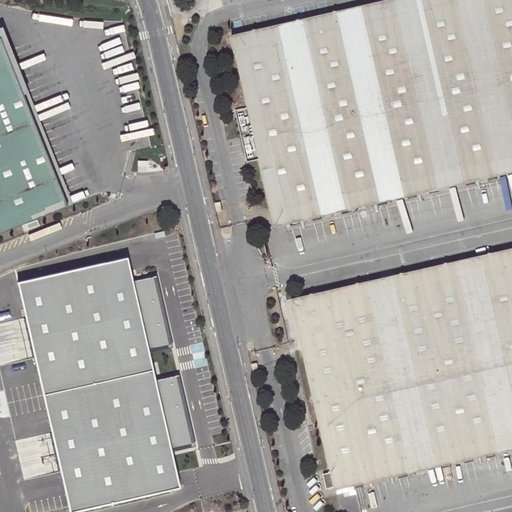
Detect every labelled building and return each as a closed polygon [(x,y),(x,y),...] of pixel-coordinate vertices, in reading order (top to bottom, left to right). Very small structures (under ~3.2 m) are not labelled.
[(511,0),(387,0),(230,36),(249,120),(269,205),(274,227),(511,172),(511,0)] [(7,37),(1,39),(66,205),(72,203),(7,37)] [(0,232),(67,206),(66,205),(1,39),(0,38),(0,232)] [(220,201),(214,202),(217,213),(222,211),(220,201)] [(511,450),(511,247),(291,298),(299,334),(302,348),(335,491),(511,450)] [(126,259),(15,283),(64,511),(83,511),(180,491),(171,450),(190,446),(175,377),(154,382),(147,350),(167,346),(152,279),(131,284),(126,259)] [(293,336),(296,349),(302,348),(299,334),(293,336)] [(256,361),(250,362),(253,373),(259,372),(256,361)]
